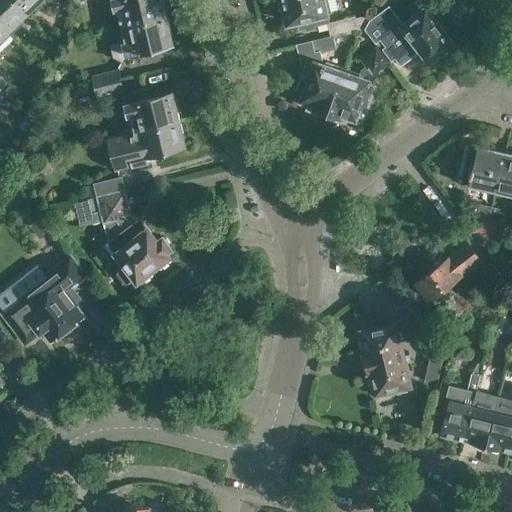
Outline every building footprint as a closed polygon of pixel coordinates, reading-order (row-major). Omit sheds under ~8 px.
[(13,0),(0,0),(0,23),(8,31),(27,13),(13,0)] [(13,0),(27,13),(39,0),(13,0)] [(122,6),(126,23),(167,14),(163,0),(113,0),(116,8),(122,6)] [(335,0),(278,0),(280,9),(284,8),(288,22),(298,19),(300,28),(317,24),(329,21),(327,11),(338,8),(335,0)] [(448,28),(426,0),(415,0),(408,6),(416,15),(402,26),(400,23),(381,38),(380,39),(381,40),(377,44),(391,62),(415,42),(429,60),(452,42),(444,31),(448,28)] [(130,40),(110,44),(113,57),(122,62),(126,53),(174,42),(167,14),(126,23),(130,40)] [(355,16),(328,22),(332,36),(333,36),(333,37),(364,28),(366,28),(368,23),(368,22),(373,14),(355,18),(355,16)] [(366,28),(364,28),(376,44),(377,44),(381,40),(380,39),(381,38),(368,22),(366,28)] [(333,36),(332,36),(311,40),(315,53),(336,48),(333,37),(333,36)] [(342,70),(327,113),(344,119),(345,114),(354,117),(358,108),(364,110),(366,103),(373,105),(379,99),(376,95),(377,94),(370,84),(373,75),(391,62),(377,44),(376,44),(361,56),(367,65),(362,69),(361,77),(342,70)] [(310,107),(327,113),(342,70),(323,64),(321,67),(311,64),(300,67),(302,69),(296,71),(298,80),(302,81),(300,87),(306,89),(303,99),(312,102),(310,107)] [(115,66),(91,73),(94,83),(118,76),(115,66)] [(0,70),(0,86),(1,87),(9,80),(0,70)] [(118,76),(94,83),(96,93),(122,86),(118,76)] [(123,94),(125,102),(128,115),(134,113),(138,129),(179,119),(173,91),(157,95),(147,88),(123,94)] [(109,136),(115,161),(116,168),(149,160),(147,153),(185,144),(179,119),(138,129),(109,136)] [(477,143),(473,161),(467,185),(495,191),(505,150),(477,143)] [(511,151),(505,150),(495,191),(511,195),(511,151)] [(93,182),(96,196),(124,189),(121,176),(93,182)] [(124,189),(96,196),(74,201),(80,225),(104,220),(109,239),(107,240),(125,263),(117,270),(126,282),(134,276),(137,280),(140,278),(144,279),(149,275),(149,271),(158,264),(162,265),(167,261),(168,257),(170,255),(167,251),(172,247),(162,235),(158,238),(140,215),(135,219),(130,213),(124,189)] [(491,206),(479,203),(476,215),(488,218),(491,206)] [(491,206),(488,218),(501,221),(504,209),(491,206)] [(41,216),(30,224),(40,238),(51,230),(41,216)] [(471,231),(467,243),(417,281),(428,296),(430,295),(433,300),(440,299),(441,297),(442,296),(446,292),(446,290),(442,285),(478,258),(480,260),(494,237),(495,237),(495,236),(504,238),(507,225),(498,223),(498,222),(475,217),(471,231)] [(88,276),(72,255),(18,297),(33,316),(30,318),(40,331),(43,330),(52,341),(85,316),(78,307),(84,303),(78,295),(77,296),(67,282),(71,279),(75,285),(88,276)] [(464,309),(481,313),(484,298),(467,295),(464,309)] [(362,336),(360,340),(362,346),(365,349),(366,352),(362,353),(367,372),(371,371),(372,374),(369,378),(371,384),(375,386),(376,392),(378,398),(406,391),(405,385),(410,384),(404,361),(406,360),(402,343),(400,343),(395,322),(386,324),(378,326),(374,327),(361,331),(362,336)] [(442,355),(429,352),(422,383),(437,380),(442,355)] [(446,414),(441,433),(463,439),(479,375),(472,373),(468,389),(449,384),(446,395),(449,401),(448,404),(445,405),(443,411),(446,414)] [(479,375),(463,439),(473,441),(474,445),(480,447),(484,444),(485,444),(494,409),(481,406),(489,377),(479,375)] [(494,409),(485,444),(490,445),(491,450),(498,451),(501,448),(508,450),(511,435),(511,403),(507,412),(494,409)] [(115,511),(152,511),(150,511),(151,508),(127,499),(124,509),(117,506),(115,511)]
